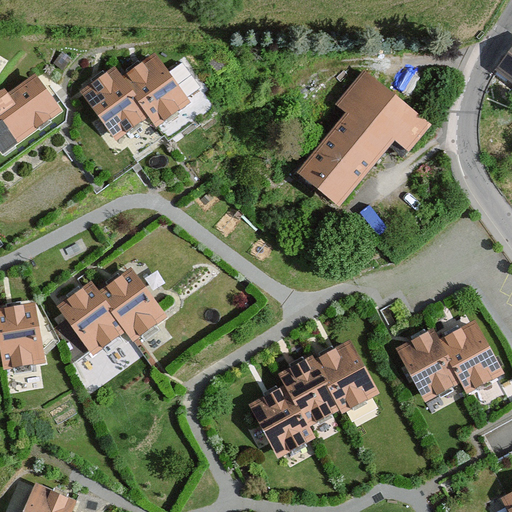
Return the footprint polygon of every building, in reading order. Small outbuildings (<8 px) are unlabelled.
[(511,39),(490,68),(511,84),(511,39)] [(105,64),(71,88),(105,137),(135,116),(144,128),(180,104),(147,55),(114,77),(105,64)] [(426,125),(361,72),(332,106),(340,114),(287,173),(328,206),(387,142),(401,153),(426,125)] [(0,131),(7,141),(52,108),(28,74),(0,94),(0,131)] [(85,282),(51,305),(85,354),(115,333),(124,346),(160,321),(126,273),(94,295),(85,282)] [(0,367),(37,361),(26,303),(0,307),(0,367)] [(427,326),(391,346),(420,398),(453,380),(460,393),(498,372),(469,321),(435,340),(427,326)] [(282,388),(248,406),(273,457),(310,438),(305,426),(376,391),(348,341),(275,376),(282,388)] [(66,511),(70,503),(28,486),(17,511),(66,511)] [(511,511),(511,490),(498,498),(505,511),(511,511)]
